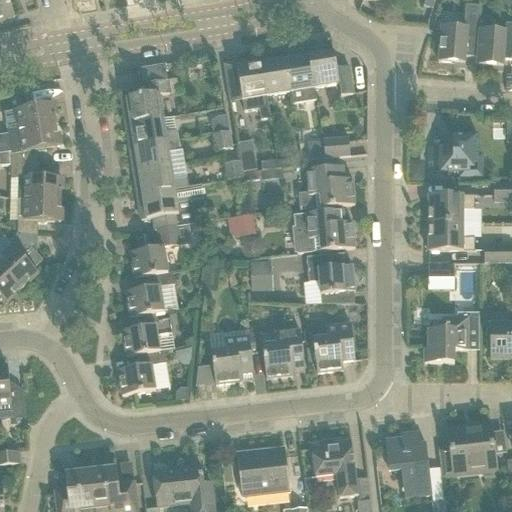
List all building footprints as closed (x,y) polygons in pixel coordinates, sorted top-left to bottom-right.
[(7,0),(0,0),(0,22),(14,18),(7,0)] [(432,10),(435,0),(425,0),(423,7),(432,10)] [(441,28),(438,64),(459,65),(458,70),(464,70),(465,58),(477,59),(476,67),(480,22),(481,8),(465,7),(463,29),(441,28)] [(490,31),(490,23),(480,22),(476,67),(497,68),(496,72),(502,73),(503,61),(511,61),(511,25),(506,25),(505,32),(490,31)] [(349,68),(336,70),(334,54),(309,58),(314,90),(339,86),(340,98),(353,96),(349,68)] [(316,102),(314,90),(309,58),(285,62),(290,94),(292,106),(316,102)] [(267,98),(290,94),(285,62),(261,66),(267,98)] [(270,120),(267,98),(261,66),(237,70),(244,114),(259,111),(260,122),(270,120)] [(167,82),(133,87),(135,99),(121,102),(125,127),(163,120),(159,96),(169,95),(167,82)] [(8,135),(56,127),(52,105),(38,107),(38,105),(29,107),(30,108),(4,113),(8,135)] [(212,136),(229,133),(226,116),(216,118),(211,123),(213,135),(211,135),(212,136)] [(177,131),(165,133),(163,120),(125,127),(129,150),(178,142),(177,131)] [(45,151),(59,148),(56,127),(8,135),(11,155),(9,155),(10,167),(38,166),(37,154),(45,152),(45,151)] [(215,154),(233,150),(229,133),(212,136),(215,154)] [(445,149),(428,149),(428,174),(446,174),(459,174),(468,174),(477,164),(477,137),(465,137),(452,137),(452,142),(448,142),(445,145),(445,149)] [(325,161),(349,159),(348,139),(323,141),(323,143),(324,151),(325,161)] [(169,153),(180,151),(178,142),(129,150),(133,174),(171,168),(169,153)] [(323,143),(307,144),(308,153),(309,162),(325,161),(324,151),(323,143)] [(254,157),(241,159),(243,174),(256,172),(254,157)] [(261,172),(281,171),(281,161),(260,163),(261,172)] [(243,180),(242,173),(241,164),(225,165),(226,181),(243,180)] [(47,178),(39,177),(38,166),(10,167),(10,180),(18,179),(17,200),(24,201),(61,202),(61,180),(47,179),(47,178)] [(186,178),(173,180),(171,168),(133,174),(137,197),(142,196),(142,197),(201,187),(188,189),(186,178)] [(352,181),(344,182),(343,169),(306,172),(308,195),(298,196),(300,212),(354,207),(352,181)] [(423,171),(410,171),(410,181),(423,181),(423,171)] [(511,204),(511,185),(493,185),(493,204),(511,204)] [(215,210),(205,212),(201,187),(142,197),(142,196),(137,197),(141,222),(153,220),(155,232),(177,229),(177,228),(217,222),(215,210)] [(473,197),(448,197),(428,197),(428,225),(463,225),(463,211),(473,211),(473,197)] [(61,202),(24,201),(17,200),(17,223),(60,224),(61,202)] [(352,225),(344,225),(342,212),(293,217),(295,242),(301,241),(302,255),(354,250),(352,225)] [(234,239),(255,236),(252,216),(231,220),(234,239)] [(428,225),(428,253),(448,253),(474,253),(474,240),(480,240),(480,225),(463,225),(428,225)] [(165,250),(180,248),(177,229),(155,232),(141,234),(144,252),(130,255),(134,280),(161,276),(168,275),(168,274),(165,250)] [(42,261),(29,247),(17,235),(8,243),(3,238),(0,241),(0,266),(21,289),(37,274),(33,270),(42,261)] [(511,265),(511,245),(494,246),(494,252),(484,252),(484,265),(511,265)] [(352,268),(344,268),(342,255),(306,259),(308,284),(318,283),(319,297),(354,294),(352,268)] [(251,294),(270,293),(269,264),(250,265),(251,294)] [(428,279),(453,279),(453,264),(428,264),(428,279)] [(0,266),(0,301),(1,300),(5,305),(21,289),(0,266)] [(163,288),(174,286),(172,274),(168,274),(168,275),(161,276),(163,288)] [(169,312),(164,313),(160,288),(126,294),(130,320),(131,320),(169,313),(169,312)] [(158,337),(172,335),(169,313),(131,320),(133,331),(122,333),(126,359),(130,358),(164,353),(164,352),(160,353),(158,337)] [(424,357),(424,365),(454,365),(454,352),(467,352),(467,315),(457,315),(457,320),(441,320),(441,331),(428,331),(428,357),(424,357)] [(511,323),(492,323),(492,361),(511,360),(511,323)] [(342,364),(355,363),(350,327),(326,330),(327,338),(313,340),(317,375),(343,372),(342,364)] [(301,345),(296,346),(295,333),(278,335),(279,345),(262,347),(266,381),(292,378),(291,370),(304,369),(301,345)] [(253,375),(249,338),(224,341),(225,352),(211,354),(215,387),(241,384),(240,376),(253,375)] [(151,367),(165,365),(164,353),(130,358),(132,370),(117,372),(122,398),(155,393),(151,367)] [(11,384),(9,384),(8,370),(0,370),(0,421),(12,421),(13,427),(26,426),(22,392),(12,393),(11,384)] [(473,432),(448,435),(450,451),(454,480),(497,475),(495,455),(493,433),(491,433),(490,426),(479,427),(473,428),(473,432)] [(426,449),(421,449),(419,434),(402,436),(402,440),(385,442),(389,475),(401,473),(404,500),(431,497),(426,449)] [(355,481),(353,462),(351,442),(311,447),(315,481),(335,478),(338,500),(341,502),(358,499),(355,481)] [(289,495),(287,470),(284,450),(236,456),(242,501),(289,495)] [(0,467),(20,466),(18,453),(0,455),(0,467)] [(177,473),(153,475),(156,495),(157,511),(163,511),(188,508),(188,511),(213,511),(213,505),(211,486),(203,486),(201,468),(176,471),(177,473)] [(137,511),(134,484),(118,486),(116,470),(91,473),(95,511),(137,511)] [(95,511),(91,473),(64,476),(66,492),(54,493),(56,511),(95,511)] [(357,511),(371,511),(370,501),(356,503),(357,511)] [(445,511),(444,501),(431,502),(432,511),(445,511)]
